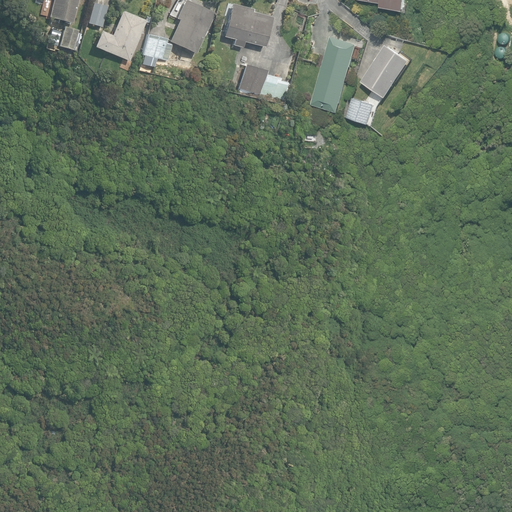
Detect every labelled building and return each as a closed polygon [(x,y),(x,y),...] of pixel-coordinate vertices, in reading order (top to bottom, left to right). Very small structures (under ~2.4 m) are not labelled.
[(52,0),(48,17),(71,23),(77,0),(52,0)] [(139,70),(143,71),(145,65),(154,67),(156,58),(167,61),(168,54),(171,43),(177,45),(194,54),(213,13),(184,0),(176,18),(179,18),(169,40),(166,39),(166,38),(147,34),(139,70)] [(381,7),(404,11),(406,0),(363,0),(382,3),(381,7)] [(105,5),(91,2),(86,22),(100,26),(105,5)] [(233,45),(242,47),(243,41),(264,47),(271,17),(251,12),(252,9),(227,3),(223,21),(226,22),(223,36),(234,39),(233,45)] [(94,46),(128,61),(145,20),(121,11),(111,35),(100,31),(94,46)] [(58,46),(73,50),(78,30),(64,26),(58,46)] [(312,104),(338,112),(359,43),(333,35),(312,104)] [(363,81),(387,97),(411,60),(387,45),(363,81)] [(192,66),(200,68),(203,58),(195,56),(192,66)] [(273,100),(280,102),(281,99),(282,99),(286,84),(279,82),(280,79),(266,75),(267,70),(245,64),(238,89),(240,89),(240,92),(272,101),(273,100)] [(347,117),(369,124),(375,104),(353,97),(347,117)]
